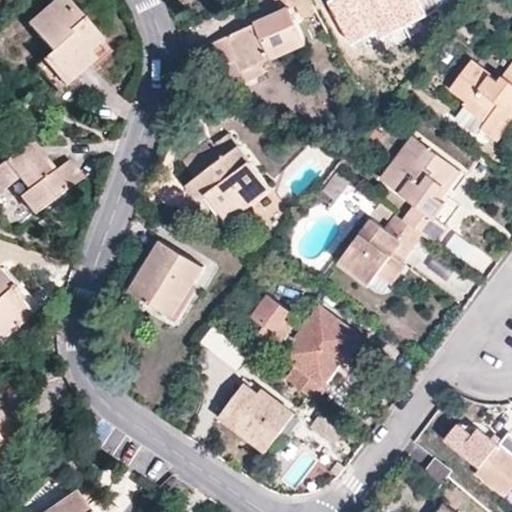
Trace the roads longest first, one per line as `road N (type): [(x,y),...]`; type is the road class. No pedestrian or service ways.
road 1 (residential): [(263,511),(96,393),(82,359),(80,311),(161,58),(143,0)]
road 2 (residential): [(337,511),(511,276)]
